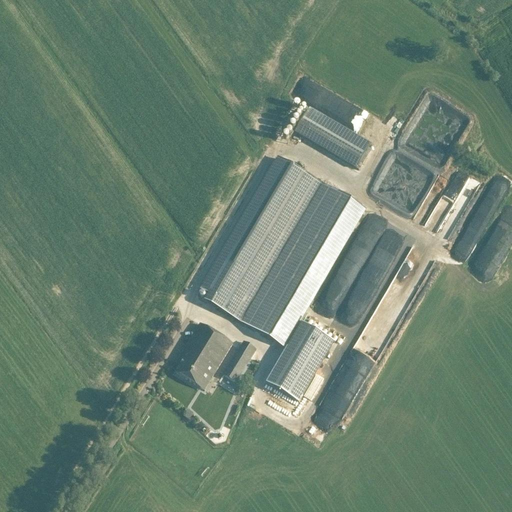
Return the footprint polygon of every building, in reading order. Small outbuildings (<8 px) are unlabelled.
[(356,170),(371,145),(309,108),(294,134),(356,170)] [(204,284),(200,290),(203,292),(208,295),(205,301),(211,305),(229,315),(269,339),(273,333),(284,313),(290,303),(306,312),(307,312),(366,210),(347,200),(337,193),(333,191),(287,165),(277,159),(270,171),(211,272),(204,284)] [(455,229),(479,182),(467,176),(461,187),(448,180),(424,226),(439,233),(444,223),(455,229)] [(495,176),(475,218),(490,225),(510,184),(495,176)] [(380,244),(336,319),(348,326),(356,313),(360,315),(395,253),(380,244)] [(433,282),(440,266),(420,257),(414,270),(418,272),(416,277),(415,277),(412,285),(418,288),(423,277),(433,282)] [(301,324),(266,384),(299,403),(334,343),(301,324)] [(232,345),(200,325),(179,359),(183,361),(175,374),(199,389),(208,374),(213,377),(232,345)] [(238,353),(229,367),(224,376),(236,383),(250,360),(238,353)] [(349,409),(369,367),(362,364),(360,369),(348,364),(333,396),(342,400),(339,405),(349,409)]
